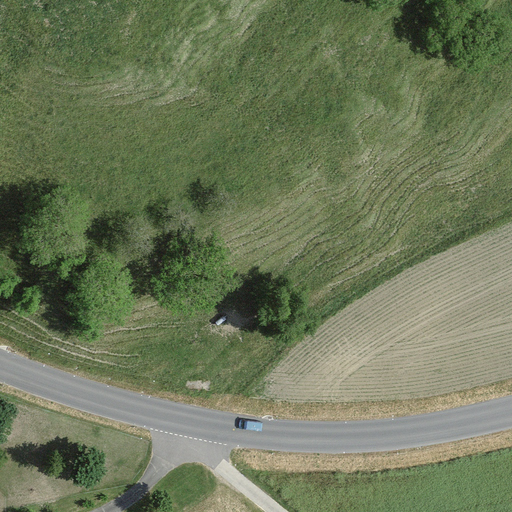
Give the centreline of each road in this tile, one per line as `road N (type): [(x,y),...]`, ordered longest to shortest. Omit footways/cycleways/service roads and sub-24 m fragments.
road 1 (tertiary): [(511,412),(343,439),(259,436),(176,423),(0,367)]
road 2 (track): [(176,423),(270,511)]
